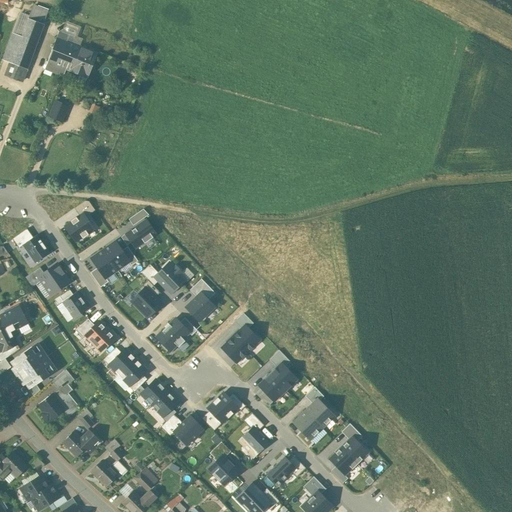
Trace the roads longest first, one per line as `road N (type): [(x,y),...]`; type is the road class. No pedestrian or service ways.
road 1 (residential): [(0,192),(37,210),(104,305),(170,373),(232,380),(350,500)]
road 2 (residential): [(21,425),(107,511)]
